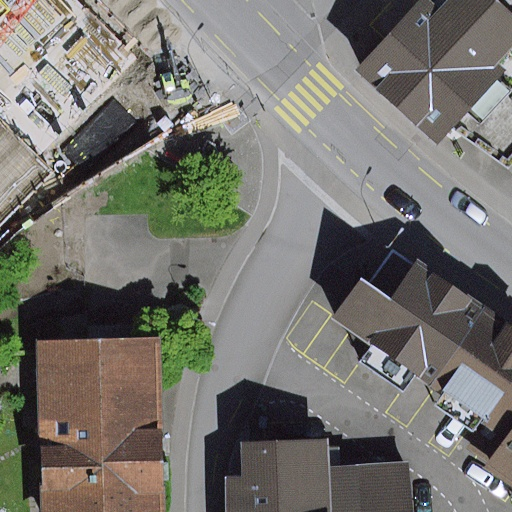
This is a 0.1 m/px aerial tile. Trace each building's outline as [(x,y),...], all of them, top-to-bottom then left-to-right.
[(108,83),(34,0),(0,0),(0,120),(24,150),(108,83)] [(422,0),(413,0),(353,65),(433,142),(449,124),(508,169),(511,165),(511,92),(485,68),(511,39),(511,0),(437,0),(431,7),(422,0)] [(423,389),(478,307),(389,249),(364,287),(350,279),(324,318),(423,389)] [(511,330),(478,307),(423,389),(496,439),(511,414),(511,330)] [(89,341),(34,342),(39,511),(161,511),(156,325),(88,327),(89,341)] [(511,414),(496,439),(475,470),(511,495),(511,414)] [(327,446),(234,450),(236,511),(409,511),(408,466),(328,469),(327,446)]
